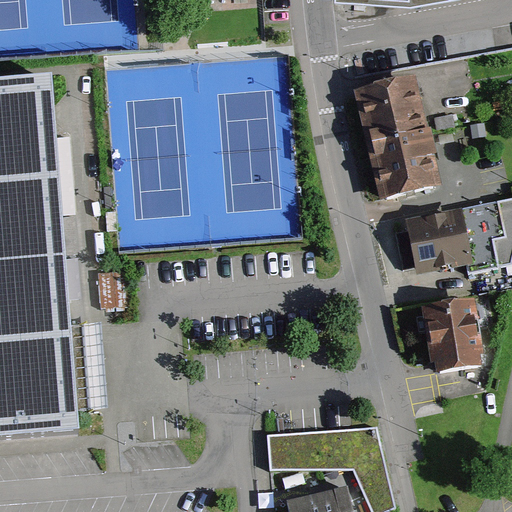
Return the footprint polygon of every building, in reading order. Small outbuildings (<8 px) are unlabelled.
[(409,14),(483,0),(336,0),(336,9),(409,14)] [(0,438),(78,433),(50,78),(0,80),(0,438)] [(423,88),(360,103),(385,206),(448,191),(423,88)] [(511,268),(511,265),(498,207),(414,226),(416,235),(398,240),(406,275),(422,271),(424,277),(476,265),(479,276),(511,268)] [(479,311),(433,319),(443,381),(490,373),(479,311)] [(377,427),(269,435),(272,470),(354,470),(371,511),(386,511),(396,508),(377,427)] [(356,511),(350,485),(284,502),(286,511),(356,511)]
